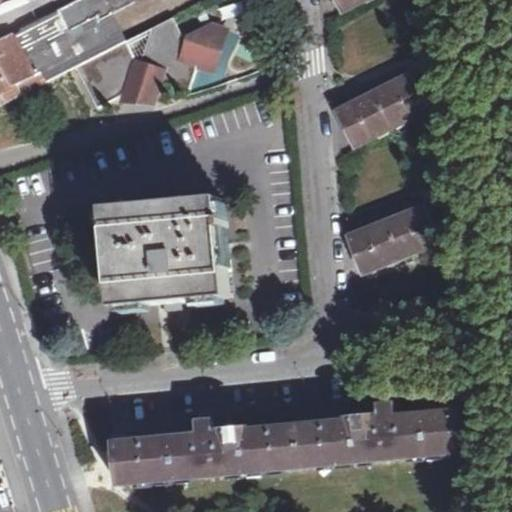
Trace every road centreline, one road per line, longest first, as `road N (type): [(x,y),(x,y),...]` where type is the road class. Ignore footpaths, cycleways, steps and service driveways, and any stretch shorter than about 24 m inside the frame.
road 1 (residential): [(307,0),(335,340),(315,359)]
road 2 (residential): [(18,388),(315,359)]
road 3 (tertiary): [(57,511),(18,388)]
